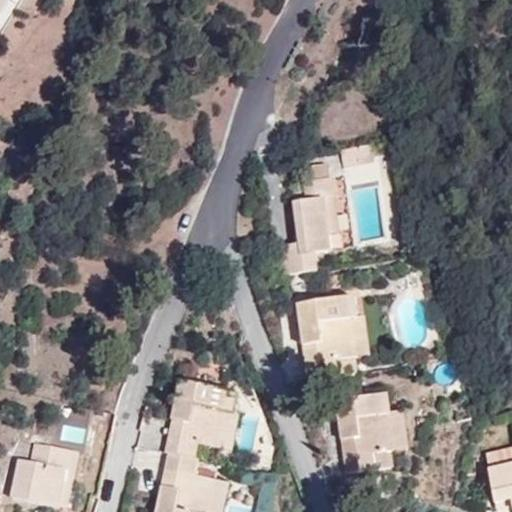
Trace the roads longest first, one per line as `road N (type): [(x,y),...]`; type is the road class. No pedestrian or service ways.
road 1 (residential): [(211,228),(231,261),(327,511)]
road 2 (residential): [(211,228),(137,383),(106,511)]
road 3 (residential): [(301,0),(259,74),(211,228)]
